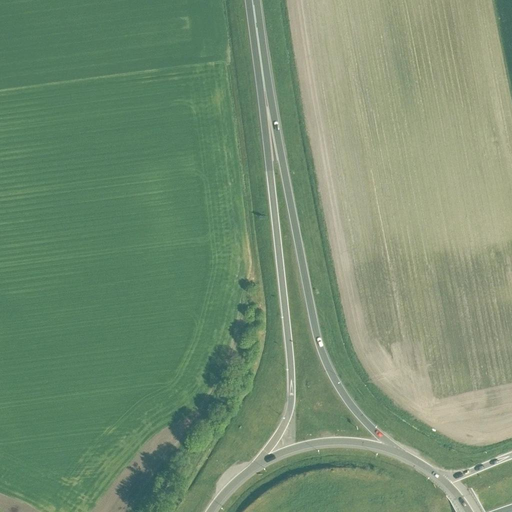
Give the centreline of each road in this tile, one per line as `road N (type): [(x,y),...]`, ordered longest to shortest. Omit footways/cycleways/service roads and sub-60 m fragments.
road 1 (trunk): [(400,453),(354,410),(329,370),(266,103)]
road 2 (trunk): [(266,103),(291,396),(285,423),(254,466)]
road 3 (trunk): [(400,453),(319,442),(254,466)]
